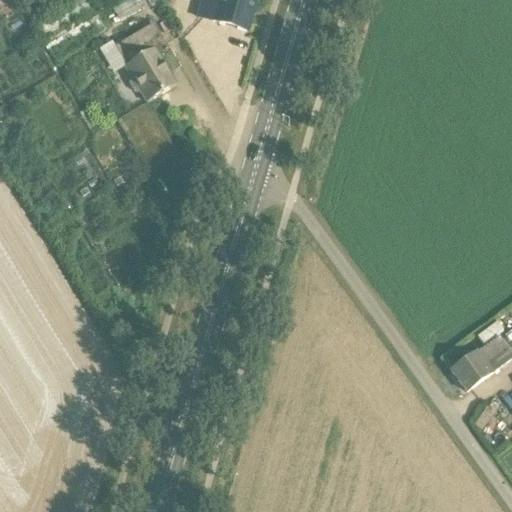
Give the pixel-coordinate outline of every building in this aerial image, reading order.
[(135,0),(127,0),(113,5),(117,16),(138,8),(135,0)] [(248,33),(257,0),(220,0),(219,5),(204,1),(199,19),(248,33)] [(142,93),(148,104),(176,87),(160,61),(171,54),(158,32),(133,47),(140,59),(126,67),(133,78),(130,79),(129,84),(134,93),(139,94),(142,93)] [(118,123),(145,171),(176,154),(148,105),(118,123)] [(15,171),(21,167),(15,157),(9,161),(15,171)] [(466,397),(467,396),(494,377),(511,363),(511,359),(506,351),(497,340),(450,374),(466,397)]
